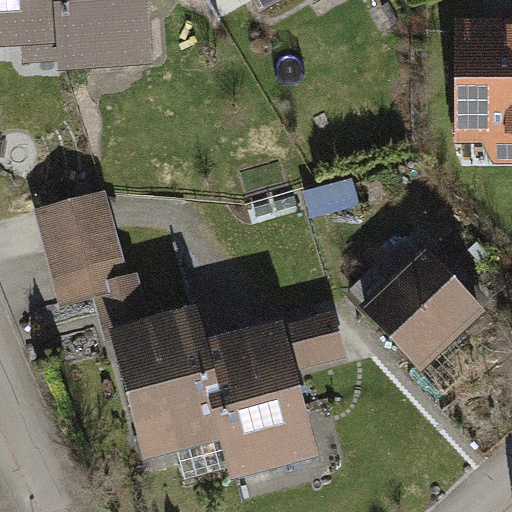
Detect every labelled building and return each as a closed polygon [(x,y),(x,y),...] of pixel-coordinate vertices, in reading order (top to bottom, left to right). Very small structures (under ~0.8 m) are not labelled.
[(71,2),(70,0),(0,0),(0,62),(56,59),(52,3),(71,2)] [(52,3),(56,59),(58,94),(153,88),(149,11),(170,0),(70,0),(71,2),(52,3)] [(349,0),(242,0),(265,37),(311,9),(317,20),(349,0)] [(511,20),(452,20),(451,147),(478,147),(489,165),(511,164),(511,20)] [(108,210),(34,228),(59,328),(104,317),(100,301),(129,294),(108,210)] [(424,261),(362,319),(425,384),(486,326),(424,261)] [(225,462),(200,363),(192,330),(153,339),(141,291),(129,294),(100,301),(104,317),(145,481),(225,462)] [(200,363),(225,462),(236,506),(322,485),(298,389),(348,376),(336,329),(200,363)]
